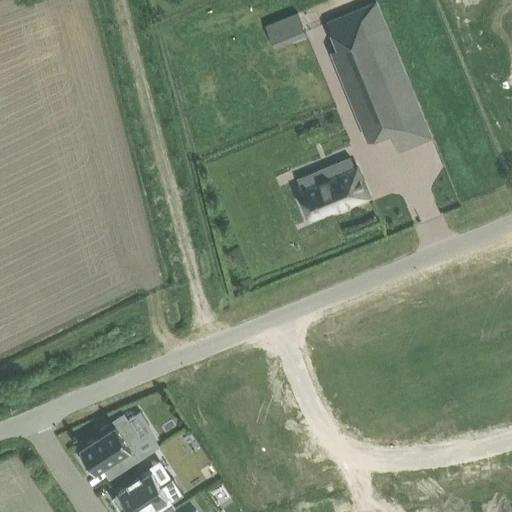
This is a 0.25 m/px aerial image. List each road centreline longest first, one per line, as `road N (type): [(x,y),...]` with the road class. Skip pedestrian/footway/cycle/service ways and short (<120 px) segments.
road 1 (track): [(120,0),(212,346)]
road 2 (residential): [(278,319),(322,432),(351,454),(434,458),(511,438)]
road 3 (unclassified): [(34,417),(278,319)]
road 4 (unclassified): [(278,319),(511,224)]
